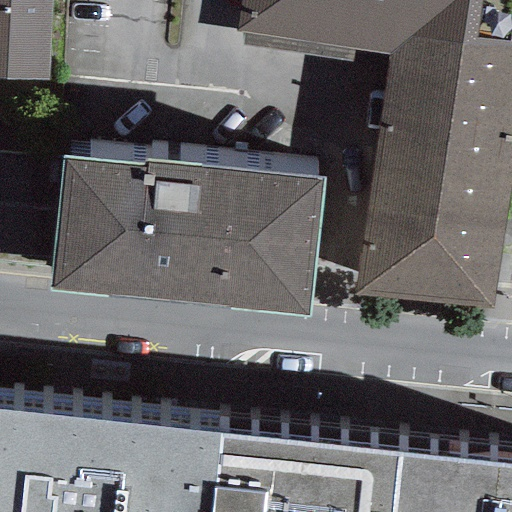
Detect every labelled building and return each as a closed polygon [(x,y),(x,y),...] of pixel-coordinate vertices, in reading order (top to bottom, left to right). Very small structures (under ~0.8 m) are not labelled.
[(46,0),(0,0),(0,75),(43,77),(46,0)] [(511,0),(237,0),(234,29),(408,51),(389,200),(367,197),(355,290),(495,307),(496,283),(511,169),(511,0)] [(144,157),(62,146),(61,162),(0,156),(0,269),(48,274),(44,284),(311,312),(322,169),(145,149),(144,157)] [(511,285),(511,169),(496,283),(511,285)] [(392,511),(400,447),(0,404),(0,511),(392,511)] [(511,511),(511,458),(400,447),(392,511),(511,511)]
